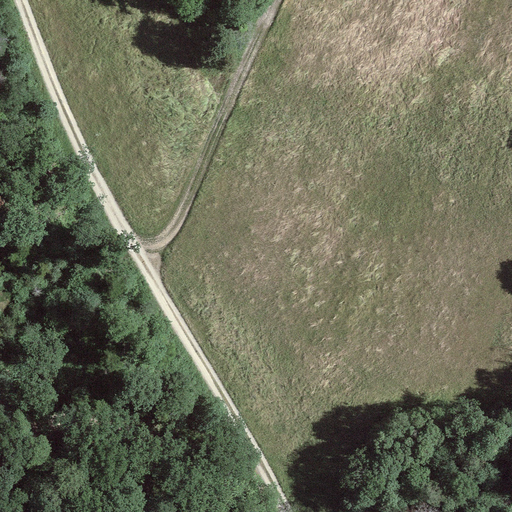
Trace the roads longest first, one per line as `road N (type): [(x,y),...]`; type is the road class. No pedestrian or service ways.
road 1 (track): [(290,511),(126,234),(57,95),(22,0)]
road 2 (track): [(275,0),(174,232),(138,254)]
